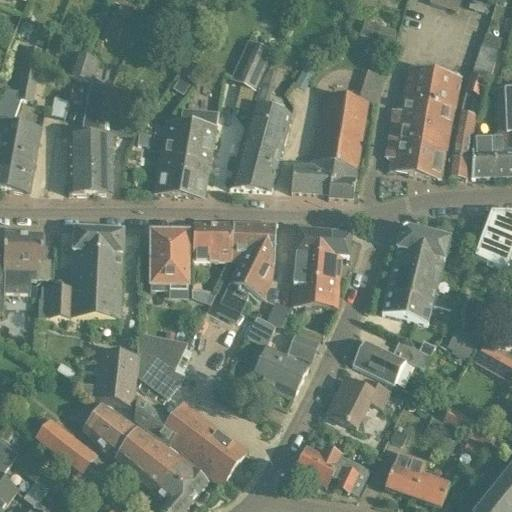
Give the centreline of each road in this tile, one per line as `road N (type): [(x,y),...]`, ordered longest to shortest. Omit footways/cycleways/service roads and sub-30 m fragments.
road 1 (residential): [(0,220),(381,210)]
road 2 (tertiary): [(265,501),(339,350),(381,210)]
road 3 (tertiary): [(381,210),(511,203)]
